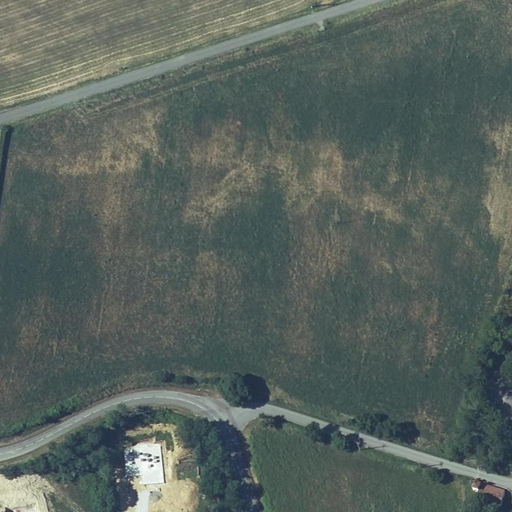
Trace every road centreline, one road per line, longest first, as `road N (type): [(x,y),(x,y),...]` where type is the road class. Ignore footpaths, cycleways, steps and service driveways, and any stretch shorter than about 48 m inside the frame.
road 1 (tertiary): [(365,0),(0,118)]
road 2 (tertiary): [(252,511),(219,421),(181,397),(121,400),(0,453)]
